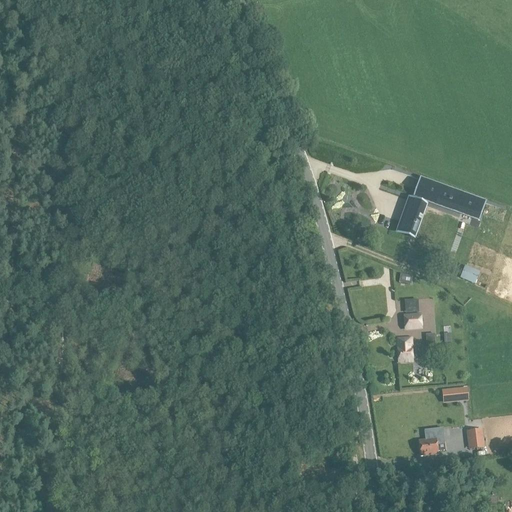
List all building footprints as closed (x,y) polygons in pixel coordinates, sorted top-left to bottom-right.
[(409,200),(399,230),(412,235),(413,234),(411,234),(423,200),(441,206),(444,198),(457,203),(454,211),(478,219),(484,203),(421,180),(414,202),(409,200)] [(388,216),(371,220),(372,225),(389,221),(388,216)] [(448,237),(445,225),(439,227),(442,239),(448,237)] [(413,259),(413,269),(428,267),(427,258),(413,259)] [(460,266),(456,277),(462,279),(474,284),(475,284),(480,272),(467,267),(466,268),(460,266)] [(401,274),(399,284),(411,286),(412,276),(401,274)] [(421,315),(405,316),(406,328),(422,327),(421,315)] [(435,334),(427,335),(428,348),(437,347),(435,334)] [(411,339),(397,340),(399,363),(413,362),(422,361),(421,347),(412,347),(411,339)] [(467,388),(442,391),(443,398),(468,396),(467,388)] [(426,441),(419,442),(421,457),(438,454),(437,447),(437,443),(445,442),(443,429),(425,431),(426,441)] [(483,430),(467,432),(469,451),(485,449),(483,430)]
